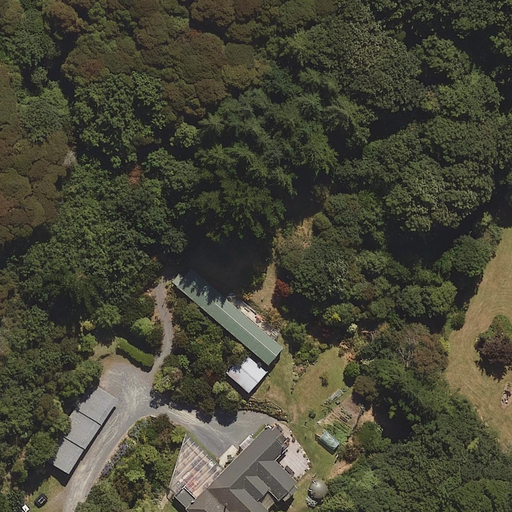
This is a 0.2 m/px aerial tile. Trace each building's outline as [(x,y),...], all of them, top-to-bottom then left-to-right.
[(268,363),(282,345),(193,268),(177,287),(268,363)] [(266,371),(245,351),(226,372),(248,391),(266,371)] [(116,400),(91,383),(42,457),(67,473),(116,400)] [(254,415),(224,412),(222,423),(253,426),(254,415)] [(188,511),(272,511),(273,511),(268,508),(278,498),(282,502),(299,485),(273,460),(289,444),(267,423),(195,498),(184,487),(173,497),(188,511)]
